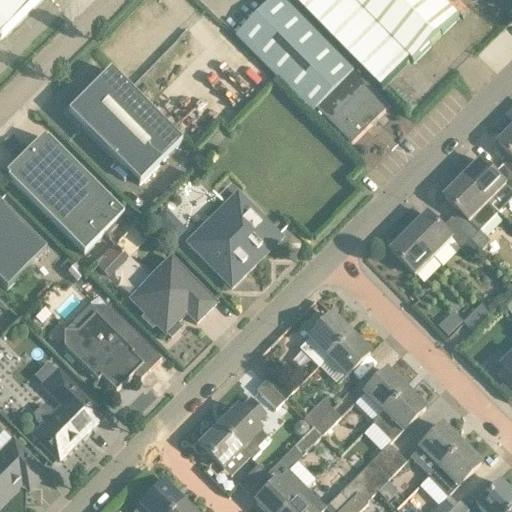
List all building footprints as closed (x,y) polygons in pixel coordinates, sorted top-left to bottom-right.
[(0,0),(0,43),(43,0),(0,0)] [(282,0),(276,0),(237,40),(313,114),(317,110),(354,147),(392,109),(355,72),(292,10),(282,0)] [(415,66),(415,65),(461,19),(442,0),(291,0),(382,92),(411,63),(415,66)] [(183,145),(111,74),(69,116),(140,188),(183,145)] [(511,159),(511,162),(505,170),(511,176),(511,135),(500,147),(511,159)] [(48,142),(11,178),(8,181),(85,258),(124,218),(48,142)] [(483,164),(465,182),(500,218),(511,205),(511,176),(505,170),(497,178),(483,164)] [(482,235),(500,218),(465,182),(446,201),(460,215),(452,223),(483,254),(492,245),(482,235)] [(233,292),(264,261),(260,257),(266,251),(267,252),(280,239),(238,197),(225,210),(227,212),(215,224),(213,222),(188,247),(233,292)] [(0,206),(0,285),(8,293),(47,253),(0,206)] [(155,223),(176,243),(187,231),(166,211),(155,223)] [(429,218),(411,237),(436,262),(454,243),(474,263),(483,254),(452,223),(443,232),(429,218)] [(418,280),(436,262),(411,237),(393,255),(418,280)] [(112,248),(97,270),(109,278),(124,256),(112,248)] [(216,307),(172,262),(131,303),(147,319),(144,322),(153,332),(156,329),(166,339),(168,337),(171,340),(181,331),(176,327),(182,321),(179,318),(183,313),(197,327),(216,307)] [(511,317),(511,316),(511,303),(510,302),(503,309),(511,317)] [(465,326),(475,337),(494,318),(484,308),(465,326)] [(65,334),(64,350),(98,384),(102,381),(116,395),(137,375),(129,367),(135,361),(149,375),(162,363),(109,309),(99,319),(96,317),(79,335),(65,334)] [(300,353),(319,372),(328,364),(352,339),(333,319),(309,343),(310,344),(300,353)] [(328,364),(347,382),(371,358),(352,339),(328,364)] [(511,355),(509,358),(511,360),(511,366),(500,378),(511,390),(511,355)] [(387,374),(363,399),(382,418),(373,427),(374,428),(407,394),(387,374)] [(103,422),(58,376),(44,390),(64,410),(57,417),(51,411),(43,409),(34,418),(36,426),(42,432),(34,439),(60,465),(103,422)] [(267,385),(287,404),(295,395),(275,376),(267,385)] [(287,404),(267,385),(258,394),(277,413),(287,404)] [(511,403),(511,402),(511,392),(505,386),(502,389),(499,391),(510,402),(511,403)] [(402,437),(426,413),(407,394),(374,428),(393,447),(402,437)] [(239,411),(220,431),(243,454),(254,465),(263,456),(252,446),(263,435),(256,429),(266,419),(251,404),(241,414),(239,411)] [(305,424),(313,432),(333,413),(324,404),(305,424)] [(313,432),(323,441),(342,422),(333,413),(313,432)] [(308,429),(304,425),(298,425),(294,429),(294,435),(298,439),(304,439),(308,435),(308,429)] [(420,453),(439,472),(462,449),(443,429),(420,453)] [(200,450),(224,473),(243,454),(220,431),(200,450)] [(297,467),(323,441),(313,432),(288,458),(297,467)] [(0,510),(27,483),(32,487),(44,475),(14,446),(0,459),(0,510)] [(390,448),(361,477),(370,487),(399,457),(390,448)] [(430,481),(449,500),(450,500),(482,468),(462,449),(439,472),(430,481)] [(370,487),(379,496),(408,466),(399,457),(370,487)] [(267,478),(258,469),(239,488),(248,497),(265,481),(267,478)] [(307,494),(288,475),(273,489),(256,506),(262,511),(289,511),(306,495),(307,494)] [(329,509),(332,511),(345,511),(370,487),(361,477),(329,509)] [(179,511),(184,507),(165,487),(141,511),(142,511),(179,511)] [(379,496),(370,487),(345,511),(366,511),(370,509),(368,507),(379,496)] [(478,511),(511,511),(511,498),(501,487),(477,510),(478,511)] [(325,511),(307,494),(306,495),(289,511),(325,511)]
